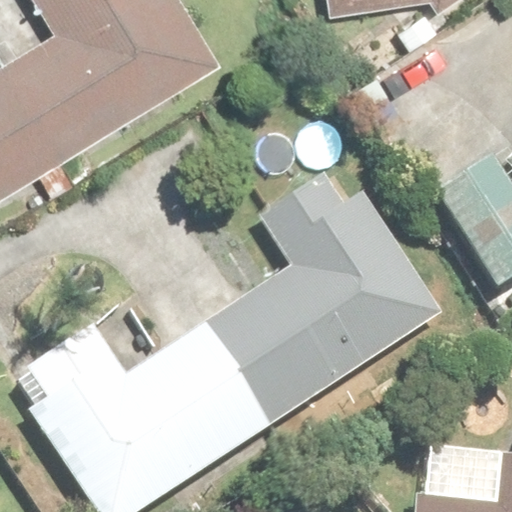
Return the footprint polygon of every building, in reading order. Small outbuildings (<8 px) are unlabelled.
[(28,0),(52,39),(0,69),(0,199),(214,71),(170,0),(28,0)] [(318,0),(320,24),(446,17),(469,0),(318,0)] [(511,158),(501,168),(511,179),(511,158)] [(511,205),(487,170),(433,208),(501,305),(511,297),(511,205)] [(150,511),(438,323),(339,172),(257,226),(290,277),(122,387),(89,336),(8,390),(87,511),(150,511)] [(511,511),(511,464),(417,455),(411,511),(511,511)]
